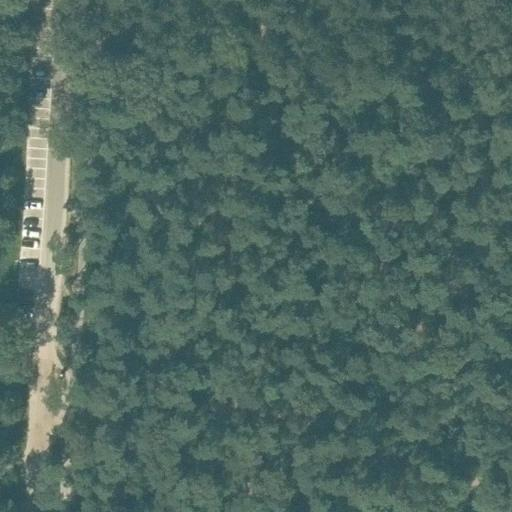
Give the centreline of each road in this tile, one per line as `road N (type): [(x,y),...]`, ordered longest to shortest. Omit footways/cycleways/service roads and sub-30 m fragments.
road 1 (unclassified): [(44,389),(66,0)]
road 2 (track): [(47,511),(44,389)]
